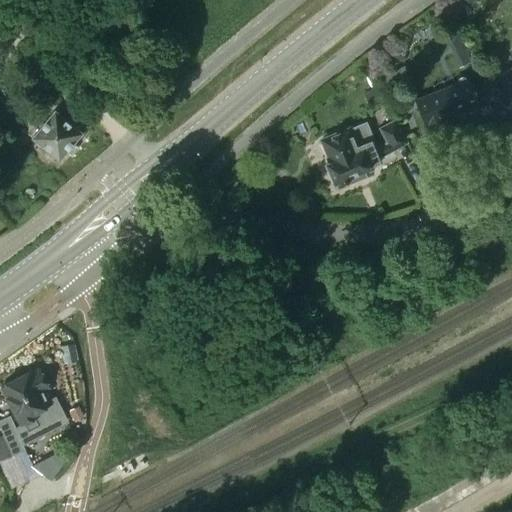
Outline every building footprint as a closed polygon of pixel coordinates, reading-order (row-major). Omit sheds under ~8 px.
[(492,75),(505,100),(511,96),(511,55),(511,56),(511,58),(511,65),(504,71),(503,69),(492,75)] [(505,100),(492,75),(484,79),(485,81),(473,86),(469,78),(414,100),(425,127),(426,127),(438,155),(457,147),(445,119),(459,114),(457,111),(479,102),(481,104),(494,99),(497,104),(505,100)] [(82,133),(55,111),(32,138),(59,160),(82,133)] [(381,128),(392,150),(407,142),(395,121),(381,128)] [(349,130),(348,130),(323,140),(330,158),(328,159),(339,185),(372,172),(369,165),(378,161),(370,142),(373,141),(366,123),(349,130)] [(213,268),(195,283),(203,292),(221,278),(213,268)] [(64,364),(69,363),(77,361),(73,344),(60,347),(64,364)] [(23,422),(28,431),(63,413),(55,398),(48,402),(42,390),(49,386),(40,369),(33,373),(32,371),(6,384),(7,386),(2,388),(20,423),(23,422)] [(79,404),(70,409),(76,420),(84,415),(79,404)] [(0,419),(0,429),(3,435),(25,482),(40,475),(38,470),(31,464),(25,450),(10,416),(0,419)] [(79,434),(72,429),(65,438),(72,443),(79,434)] [(25,482),(3,435),(0,436),(0,464),(10,488),(25,482)] [(53,450),(33,461),(41,476),(61,465),(53,450)]
